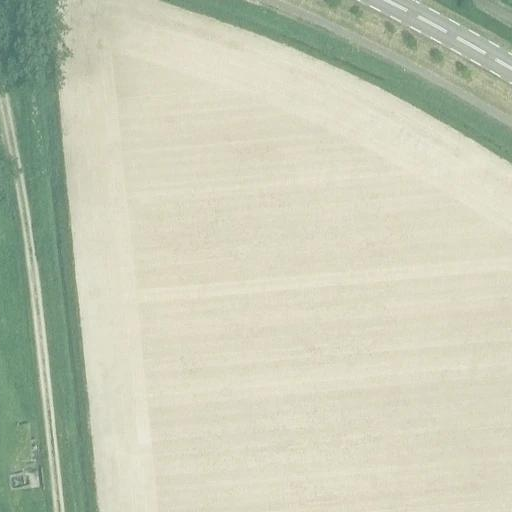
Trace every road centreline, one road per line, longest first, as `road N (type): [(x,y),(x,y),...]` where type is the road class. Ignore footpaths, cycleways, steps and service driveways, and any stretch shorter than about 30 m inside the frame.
road 1 (unclassified): [(52,511),(32,285),(0,89)]
road 2 (secondary): [(511,76),(371,0)]
